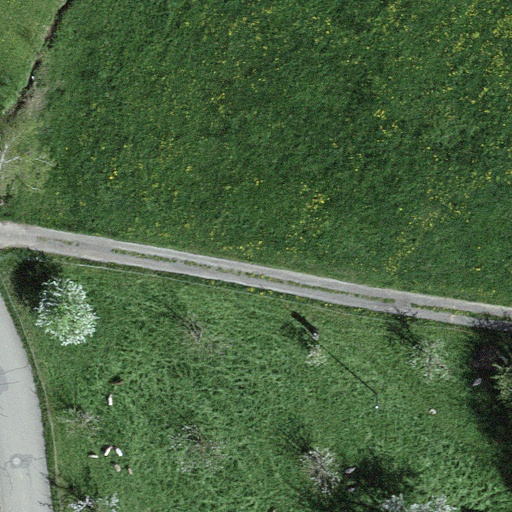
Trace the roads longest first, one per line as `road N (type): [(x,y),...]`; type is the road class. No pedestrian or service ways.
road 1 (track): [(0,235),(511,316)]
road 2 (tertiary): [(0,348),(26,511)]
